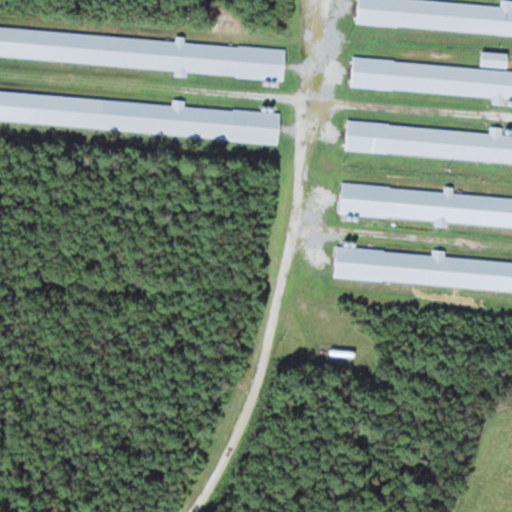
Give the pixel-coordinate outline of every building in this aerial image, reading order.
[(511,6),(511,7),(511,1),(503,0),(502,0),(502,3),(459,0),(359,0),(358,23),(511,33),(511,6)] [(0,55),(177,68),(177,74),(188,74),(189,71),(284,78),(287,46),(0,26),(0,55)] [(352,85),(495,95),(495,102),(511,103),(511,99),(511,98),(511,69),(508,69),(510,51),(483,49),(482,65),(354,56),(352,85)] [(174,102),(0,89),(0,120),(280,139),(282,111),(185,105),(185,100),(175,99),(174,102)] [(511,133),(502,133),(502,126),(492,125),(491,129),(349,120),(347,150),(511,161),(511,133)] [(449,222),(511,226),(511,196),(455,193),(455,186),(446,185),(445,189),(343,182),(340,213),(449,220),(449,222)] [(434,252),(338,245),(336,277),(511,289),(511,261),(445,257),(446,250),(435,250),(434,252)]
